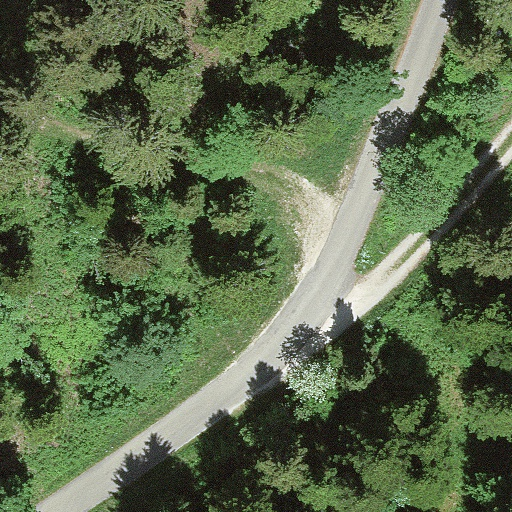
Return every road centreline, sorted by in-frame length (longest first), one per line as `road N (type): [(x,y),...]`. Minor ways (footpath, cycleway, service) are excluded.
road 1 (unclassified): [(49,511),(306,326),(365,196),(428,0)]
road 2 (track): [(306,326),(335,323),(511,151)]
